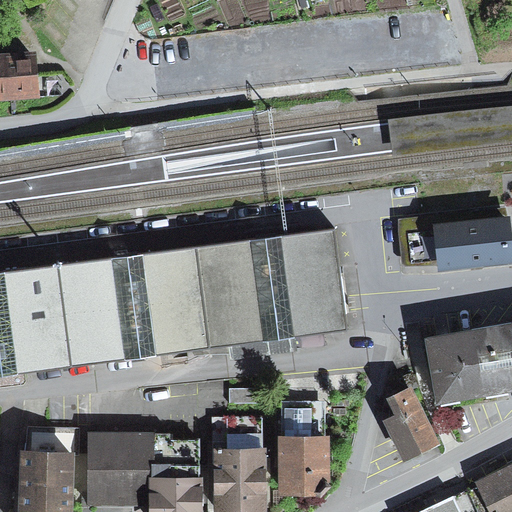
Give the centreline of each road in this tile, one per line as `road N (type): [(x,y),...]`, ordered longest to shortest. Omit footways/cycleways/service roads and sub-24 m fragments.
road 1 (residential): [(0,399),(383,352)]
road 2 (residential): [(0,129),(63,121),(88,108),(131,0)]
road 3 (residential): [(353,511),(511,432)]
road 4 (residential): [(511,286),(405,300),(386,317),(383,352)]
road 5 (residential): [(383,352),(344,511)]
